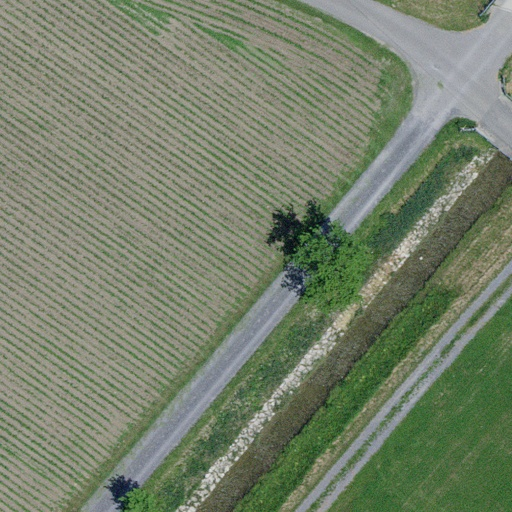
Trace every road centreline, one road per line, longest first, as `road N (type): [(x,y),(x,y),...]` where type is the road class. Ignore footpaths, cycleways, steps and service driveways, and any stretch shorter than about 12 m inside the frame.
road 1 (track): [(511,8),(98,511)]
road 2 (track): [(326,0),(401,34),(511,121)]
